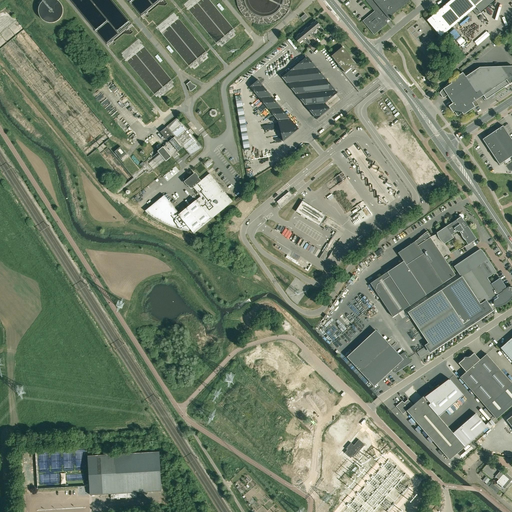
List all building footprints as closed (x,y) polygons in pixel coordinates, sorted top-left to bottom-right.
[(38,12),(39,16),(41,19),(44,21),(47,23),(50,23),(53,23),(57,22),(59,20),(62,17),(63,14),(63,10),(63,6),(61,3),(58,0),(43,0),(41,2),(40,4),(39,5),(38,9),(38,12)] [(365,0),(375,12),(364,21),(374,34),(387,23),(384,20),(387,17),(388,18),(408,2),(406,0),(365,0)] [(442,35),(472,10),(477,16),(480,13),(480,12),(494,0),(450,0),(427,20),(441,37),(442,36),(442,35)] [(312,25),(309,27),(313,31),(317,27),(322,33),(324,31),(316,21),(314,23),(313,22),(311,24),(312,25)] [(305,31),(303,33),(306,37),(310,33),(315,39),(317,37),(313,31),(309,27),(307,29),(306,28),(304,30),(305,31)] [(298,37),(296,39),(299,42),(303,39),(308,44),(310,42),(306,37),(303,33),(300,35),(300,34),(297,36),(298,37)] [(353,59),(350,56),(342,47),(331,56),(345,73),(356,63),(353,59)] [(439,93),(443,98),(447,95),(452,103),(448,106),(453,112),(455,111),(456,113),(458,112),(460,114),(462,112),(463,115),(478,105),(475,100),(483,95),(486,99),(511,81),(511,65),(501,66),(479,67),(465,76),(462,72),(449,81),(439,93)] [(285,113),(258,80),(249,86),(277,120),(283,141),(298,129),(285,113)] [(190,81),(186,84),(188,86),(190,91),(192,91),(194,93),(197,90),(195,88),(196,86),(192,83),(190,81)] [(328,81),(302,102),(303,103),(303,102),(306,105),(305,106),(306,106),(309,109),(308,109),(309,110),(312,113),(311,113),(313,115),(313,114),(316,117),(315,118),(316,119),(329,108),(328,107),(325,104),(326,104),(325,103),(337,93),(337,92),(336,92),(334,89),(334,88),(333,89),(331,85),(330,85),(328,82),(328,81)] [(152,158),(158,166),(183,145),(191,155),(201,147),(177,118),(168,127),(176,137),(152,158)] [(511,155),(511,139),(502,126),(482,139),(499,164),(511,155)] [(172,135),(166,128),(160,133),(166,140),(172,135)] [(120,146),(114,152),(120,159),(127,154),(120,146)] [(153,170),(158,166),(152,158),(143,165),(144,168),(136,173),(132,176),(134,177),(116,192),(118,194),(145,171),(150,173),(152,171),(153,172),(154,171),(153,170)] [(209,173),(201,180),(198,177),(198,176),(195,172),(184,181),(187,185),(188,185),(191,189),(193,187),(201,196),(196,200),(179,213),(164,195),(145,211),(143,213),(151,219),(153,217),(155,219),(157,220),(159,221),(163,223),(166,224),(169,225),(171,226),(174,227),(177,228),(180,229),(183,230),(185,230),(188,231),(190,229),(194,234),(233,201),(209,173)] [(289,192),(277,202),(280,205),(292,195),(289,192)] [(302,205),(299,209),(319,222),(323,217),(302,205)] [(448,253),(447,252),(446,249),(443,246),(442,245),(453,237),(451,234),(457,231),(458,232),(459,231),(461,234),(462,236),(463,238),(465,240),(468,244),(476,239),(462,217),(462,216),(461,215),(460,215),(460,216),(460,217),(437,233),(437,234),(430,237),(429,236),(430,235),(427,231),(415,240),(416,240),(398,253),(403,261),(387,272),(409,305),(426,294),(426,295),(455,275),(443,257),(448,253)] [(380,255),(384,252),(383,250),(381,248),(377,251),(374,253),(377,257),(380,255)] [(441,290),(407,312),(432,349),(474,321),(472,318),(478,314),(479,315),(480,317),(491,310),(489,308),(486,303),(492,298),(494,300),(494,305),(494,306),(495,306),(496,306),(497,306),(498,306),(499,306),(499,305),(500,305),(501,305),(502,305),(502,304),(503,304),(504,304),(504,303),(505,303),(506,303),(506,302),(507,302),(507,301),(508,301),(509,300),(510,299),(511,298),(511,297),(511,296),(511,288),(509,288),(509,287),(506,289),(501,280),(499,278),(491,284),(487,278),(494,273),(495,272),(495,271),(494,270),(481,251),(480,250),(479,250),(455,266),(461,276),(441,290)] [(370,283),(392,317),(409,305),(387,272),(370,283)] [(347,357),(374,385),(392,369),(395,373),(411,362),(405,352),(399,355),(376,330),(347,357)] [(511,337),(500,348),(511,360),(511,337)] [(427,345),(417,352),(420,357),(430,351),(427,345)] [(511,404),(511,383),(486,354),(480,360),(474,353),(469,357),(464,358),(458,363),(466,372),(460,377),(496,419),(511,404)] [(402,401),(396,406),(403,414),(406,411),(449,460),(465,446),(487,427),(475,413),(453,433),(438,416),(463,395),(450,379),(437,390),(436,389),(435,390),(436,390),(434,392),(432,390),(429,393),(427,392),(413,405),(408,399),(404,403),(402,401)] [(351,460),(354,457),(355,458),(365,447),(359,442),(354,448),(352,445),(347,451),(348,452),(346,455),(351,460)] [(90,493),(105,492),(105,494),(111,493),(111,499),(137,497),(136,490),(142,490),(143,491),(148,491),(148,490),(161,489),(159,452),(88,456),(90,493)] [(502,487),(509,479),(500,471),(495,476),(499,479),(496,482),(498,483),(496,484),(501,488),(502,486),(502,487)] [(500,490),(492,483),(489,486),(497,493),(500,490)]
